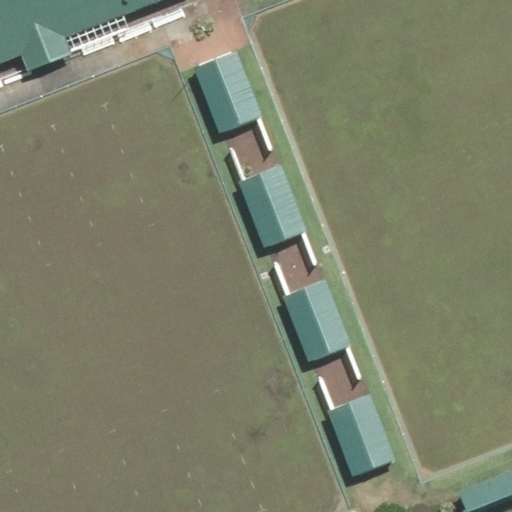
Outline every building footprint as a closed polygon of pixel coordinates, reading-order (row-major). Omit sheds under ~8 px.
[(0,0),(0,58),(20,50),(27,66),(76,47),(69,27),(140,0),(0,0)] [(201,61),(224,124),(263,109),(240,46),(201,61)] [(246,174),(269,237),(308,222),(285,160),(246,174)] [(292,292),(315,355),(354,341),(331,278),(292,292)] [(337,400),(360,463),(399,448),(376,385),(337,400)] [(511,463),(464,483),(472,504),(511,487),(511,463)]
